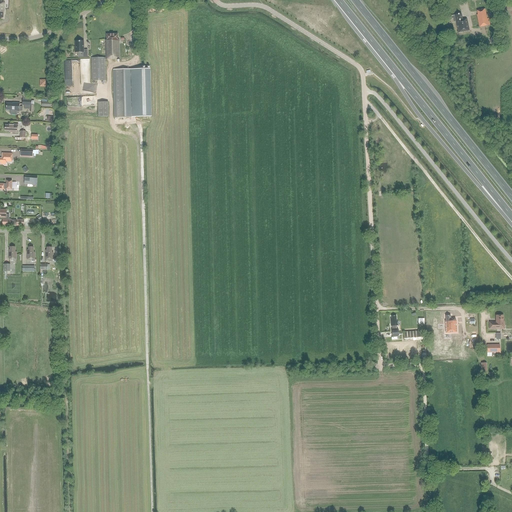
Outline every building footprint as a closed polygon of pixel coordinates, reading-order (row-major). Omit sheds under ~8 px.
[(477,11),(478,15),(477,15),(480,27),(490,25),(488,19),(486,19),(484,13),(486,13),(485,9),(477,11)] [(461,13),(446,16),(446,20),(453,18),(454,22),(456,21),(458,32),(469,30),(467,19),(463,20),(461,13)] [(91,58),(92,81),(105,81),(105,59),(120,59),(119,40),(118,40),(118,34),(107,34),(107,40),(105,40),(106,58),(91,58)] [(494,36),(491,37),(490,40),(491,44),(494,45),(497,44),(498,41),(497,38),(494,36)] [(75,41),(76,47),(75,47),(75,52),(78,52),(78,57),(88,57),(87,50),(84,50),(83,41),(75,41)] [(113,70),(114,117),(151,117),(149,69),(113,70)] [(30,105),(31,105),(31,100),(23,100),(23,105),(25,105),(24,109),(30,109),(30,105)] [(108,102),(98,102),(98,115),(108,115),(108,102)] [(19,110),(22,110),(22,107),(20,106),(20,103),(13,103),(6,103),(6,110),(10,110),(10,111),(11,111),(11,114),(16,114),(17,114),(17,111),(19,111),(19,110)] [(9,132),(18,133),(18,125),(9,124),(9,125),(5,125),(5,131),(9,131),(9,132)] [(0,164),(6,165),(6,160),(12,160),(12,153),(2,153),(2,158),(0,158),(0,164)] [(37,176),(25,176),(24,184),(37,185),(37,176)] [(0,189),(4,190),(4,189),(7,189),(12,189),(12,181),(6,180),(6,184),(4,184),(0,183),(0,189)] [(6,210),(0,209),(0,217),(3,218),(3,225),(24,226),(24,220),(17,220),(11,220),(9,220),(9,215),(6,215),(6,210)] [(504,322),(503,315),(496,315),(496,322),(493,322),(489,322),(490,329),(497,329),(497,328),(500,328),(500,329),(505,329),(505,322),(504,322)] [(446,321),(445,321),(445,325),(446,324),(446,328),(445,328),(445,333),(457,332),(456,320),(455,320),(455,318),(451,319),(450,316),(446,316),(446,321)]
